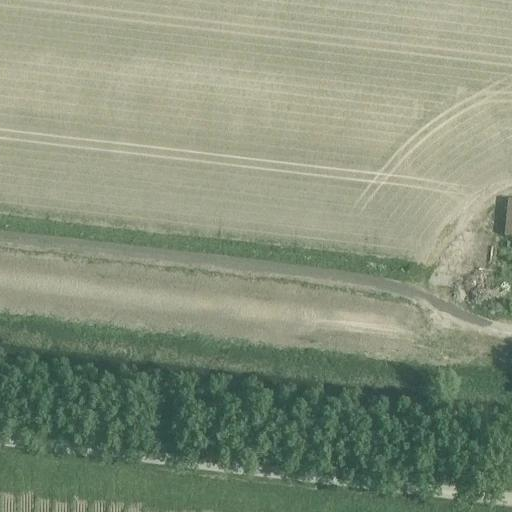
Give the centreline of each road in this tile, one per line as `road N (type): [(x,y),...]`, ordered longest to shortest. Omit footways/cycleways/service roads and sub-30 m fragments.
road 1 (unclassified): [(511,333),(358,279),(0,238)]
road 2 (residential): [(0,439),(511,499)]
